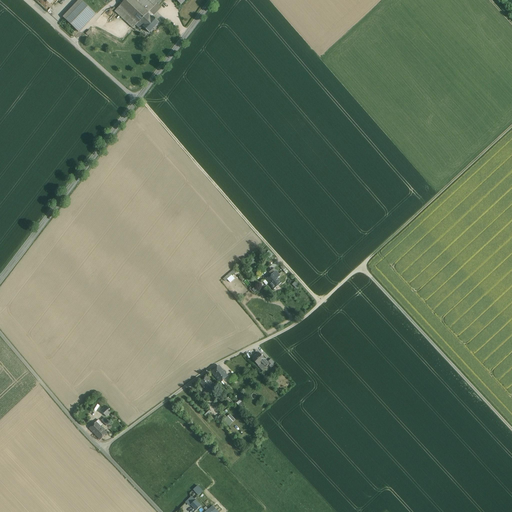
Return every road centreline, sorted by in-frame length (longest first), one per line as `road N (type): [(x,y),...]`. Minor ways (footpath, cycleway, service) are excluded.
road 1 (track): [(511,125),(361,266),(511,429)]
road 2 (unclassified): [(361,266),(301,320),(209,368),(99,449)]
road 3 (track): [(138,98),(320,303)]
road 4 (secondary): [(0,280),(138,98)]
road 5 (unclassified): [(99,449),(0,331)]
road 6 (unclassified): [(25,0),(138,98)]
road 7 (secondary): [(138,98),(212,0)]
